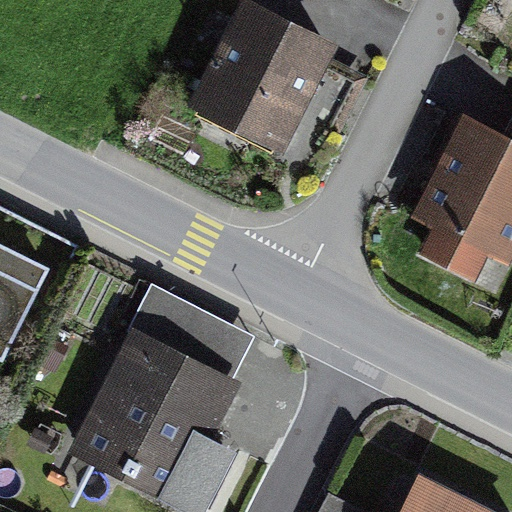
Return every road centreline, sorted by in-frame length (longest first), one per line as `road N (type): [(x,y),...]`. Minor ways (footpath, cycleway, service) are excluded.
road 1 (residential): [(291,305),(445,0)]
road 2 (residential): [(0,157),(291,305)]
road 3 (residential): [(366,346),(282,511)]
road 4 (residential): [(366,346),(511,420)]
